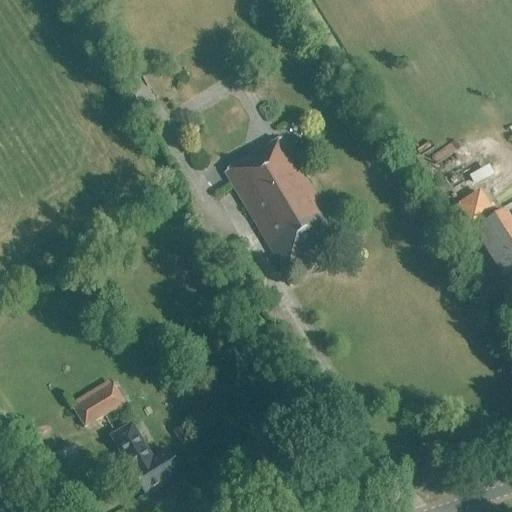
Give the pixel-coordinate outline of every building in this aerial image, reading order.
[(167,100),(171,130),(184,128),(180,98),(167,100)] [(301,107),(289,113),(301,134),(312,128),(301,107)] [(284,272),(309,256),(340,237),(279,137),(222,171),(284,272)] [(477,192),(457,205),(462,213),(471,227),(495,212),(486,199),(482,191),(481,190),(477,192)] [(250,289),(262,283),(239,245),(228,251),(250,289)] [(84,428),(123,405),(112,387),(73,410),(84,428)] [(146,497),(181,476),(166,451),(152,459),(131,426),(111,438),(131,472),(146,497)]
